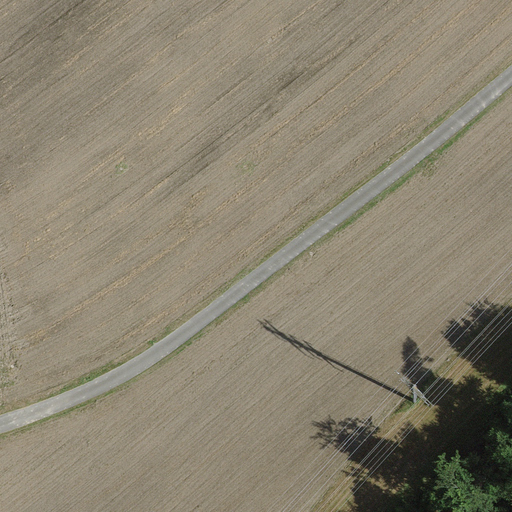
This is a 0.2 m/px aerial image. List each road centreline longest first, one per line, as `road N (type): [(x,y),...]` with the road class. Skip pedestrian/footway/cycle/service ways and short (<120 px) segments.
road 1 (track): [(511,76),(148,360),(53,407),(0,423)]
road 2 (motorway): [(0,289),(196,135),(348,0)]
road 3 (motorway): [(272,0),(0,226)]
